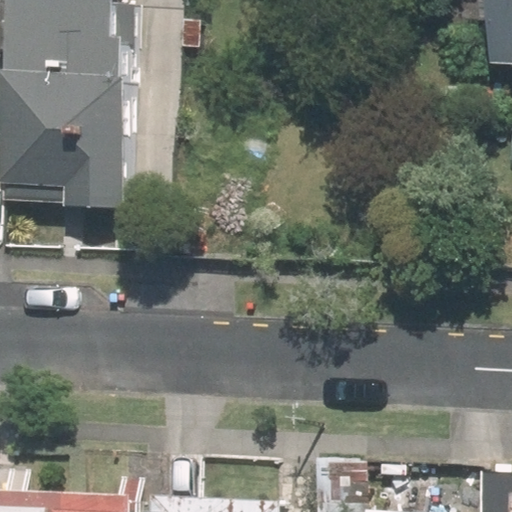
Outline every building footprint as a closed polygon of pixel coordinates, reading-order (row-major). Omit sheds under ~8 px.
[(27,83),(19,83),(14,204),(79,207),(79,214),(141,217),(150,10),(30,4),(27,83)] [(0,111),(9,112),(12,53),(0,52),(0,111)] [(367,511),(369,477),(332,475),(330,511),(367,511)] [(511,511),(511,484),(495,483),(493,511),(511,511)] [(298,511),(298,504),(171,498),(170,511),(298,511)] [(80,511),(81,504),(9,501),(9,511),(80,511)]
